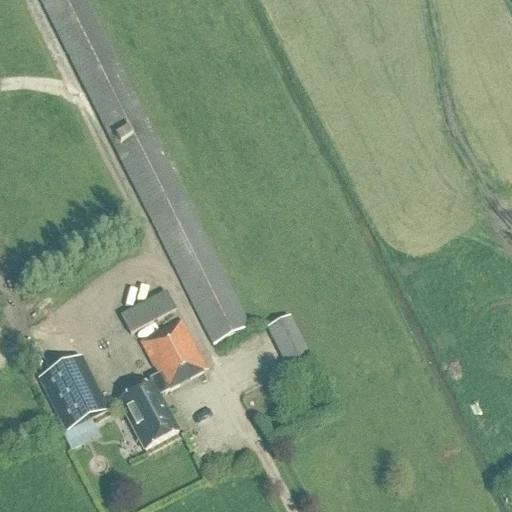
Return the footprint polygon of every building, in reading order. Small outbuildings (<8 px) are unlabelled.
[(39,0),(213,349),(249,331),(84,0),(39,0)] [(166,296),(165,297),(121,320),(131,338),(176,314),(166,296)] [(289,374),(311,363),(290,320),(268,331),(289,374)] [(139,347),(152,373),(155,372),(159,379),(148,385),(150,390),(117,407),(142,455),(178,437),(159,401),(206,376),(180,326),(139,347)] [(96,420),(68,367),(34,384),(61,437),(75,430),(96,420)] [(75,430),(61,437),(69,454),(84,447),(75,430)]
